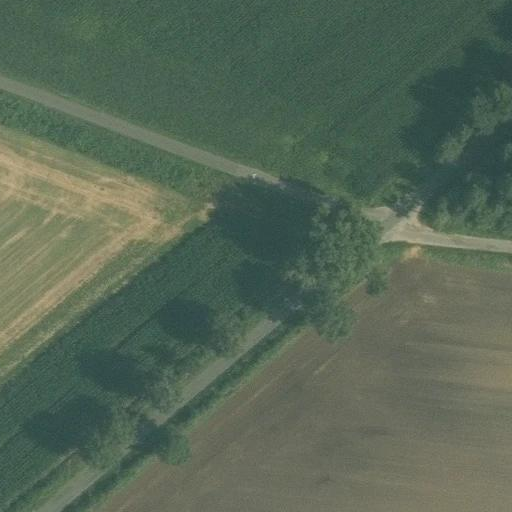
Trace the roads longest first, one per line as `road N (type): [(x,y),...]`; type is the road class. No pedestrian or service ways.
road 1 (unclassified): [(49,511),(386,227)]
road 2 (unclassified): [(0,84),(386,227)]
road 3 (unclassified): [(386,227),(511,120)]
road 4 (unclassified): [(386,227),(511,247)]
